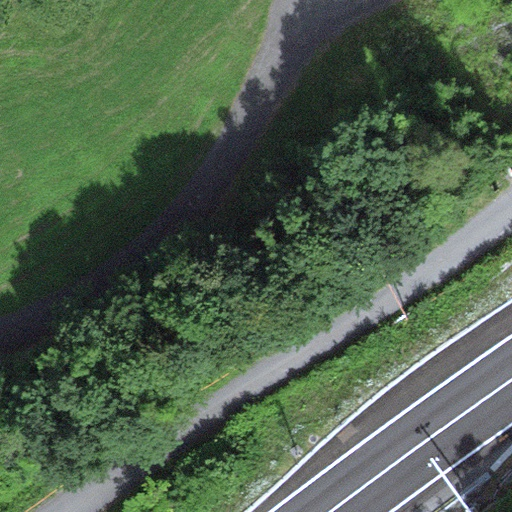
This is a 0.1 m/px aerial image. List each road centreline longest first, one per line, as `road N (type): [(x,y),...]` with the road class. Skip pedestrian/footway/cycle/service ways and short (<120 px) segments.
road 1 (track): [(511,208),(375,311),(226,397),(73,511)]
road 2 (track): [(0,329),(191,215),(327,0)]
road 3 (trunk): [(511,386),(337,511)]
